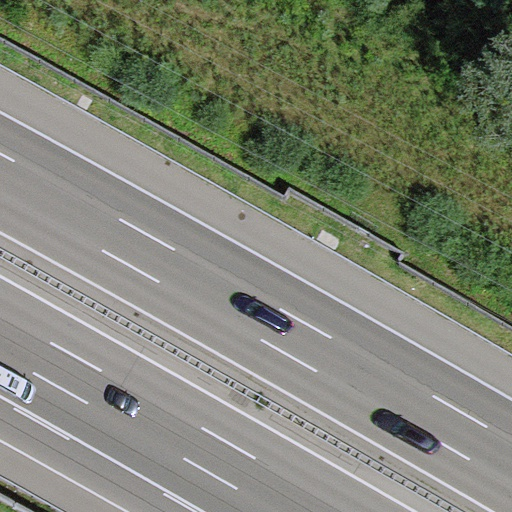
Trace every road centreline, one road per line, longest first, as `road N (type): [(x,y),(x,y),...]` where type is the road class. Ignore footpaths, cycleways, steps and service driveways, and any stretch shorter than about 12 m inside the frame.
road 1 (motorway): [(511,461),(0,172)]
road 2 (motorway): [(0,336),(311,511)]
